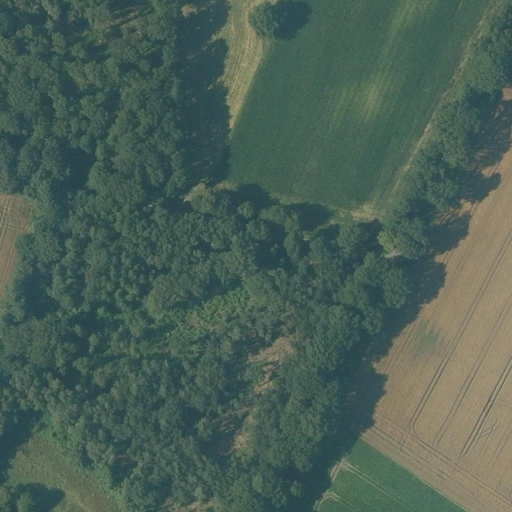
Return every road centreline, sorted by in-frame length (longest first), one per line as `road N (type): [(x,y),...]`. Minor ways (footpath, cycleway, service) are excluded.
road 1 (unclassified): [(390,265),(0,175)]
road 2 (unclassified): [(265,511),(390,265)]
road 3 (unclassified): [(390,265),(505,43)]
